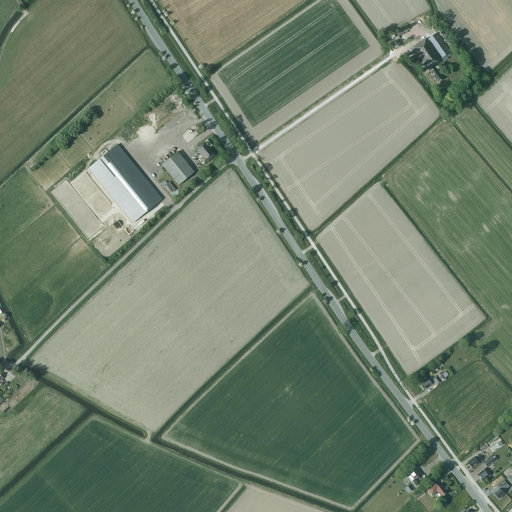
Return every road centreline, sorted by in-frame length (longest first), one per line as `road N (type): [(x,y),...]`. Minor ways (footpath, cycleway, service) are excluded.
road 1 (primary): [(487,511),(353,335),(236,159)]
road 2 (unclassified): [(0,363),(19,360),(236,159)]
road 3 (primary): [(236,159),(132,0)]
